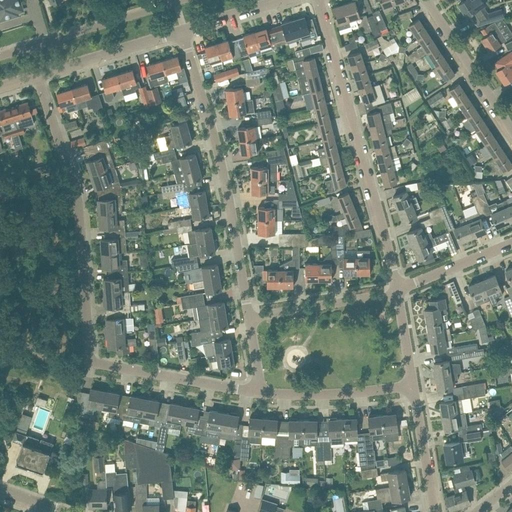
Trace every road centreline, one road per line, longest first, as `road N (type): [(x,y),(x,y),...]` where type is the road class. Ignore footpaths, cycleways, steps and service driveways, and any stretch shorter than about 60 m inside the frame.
road 1 (unclassified): [(261,390),(91,361),(78,215),(36,76)]
road 2 (unclassified): [(397,290),(318,0)]
road 3 (unclassified): [(249,319),(220,162),(180,31)]
road 4 (unclassified): [(180,0),(0,56)]
road 5 (unclassified): [(511,130),(426,0)]
road 6 (unclassified): [(36,76),(180,31)]
road 7 (unclassified): [(249,319),(397,290)]
road 8 (unclassified): [(411,387),(261,390)]
road 9 (unclassified): [(433,511),(411,387)]
road 10 (unclassified): [(397,290),(511,243)]
